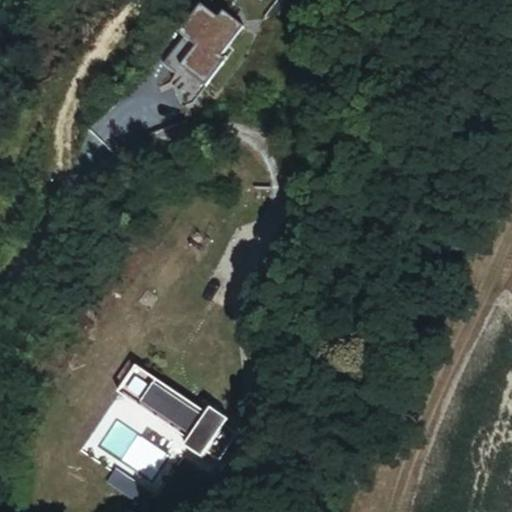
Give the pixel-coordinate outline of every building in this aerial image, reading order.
[(183,39),(204,12),(201,9),(180,37),(183,39)] [(210,64),(239,27),(219,11),(213,19),(204,12),(183,39),(184,40),(162,68),(179,81),(172,89),(181,110),(192,106),(219,71),(210,64)] [(240,222),(203,294),(241,314),(278,242),(240,222)] [(144,405),(158,386),(208,420),(210,417),(140,369),(122,395),(192,443),(194,439),(144,405)] [(228,428),(231,423),(214,411),(210,417),(208,420),(158,386),(144,405),(194,439),(192,443),(187,449),(205,462),(209,456),(222,464),(240,437),(228,428)] [(144,488),(127,477),(119,490),(136,500),(144,488)]
